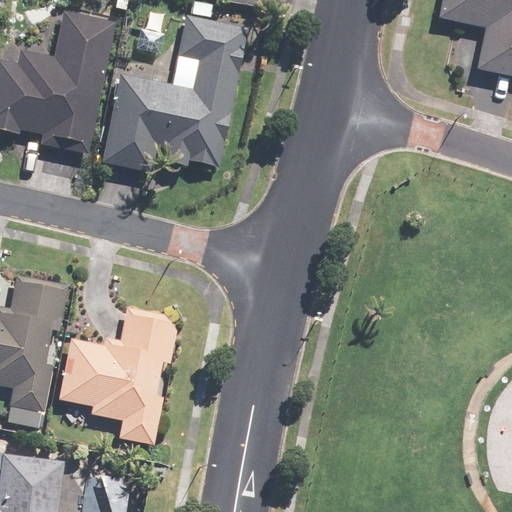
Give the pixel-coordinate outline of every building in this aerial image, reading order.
[(511,79),(511,0),(438,0),(435,20),(481,30),(473,71),(511,79)] [(85,155),(112,24),(52,12),(0,45),(0,133),(15,137),(16,133),(38,137),(36,145),(85,155)] [(214,169),(243,30),(203,22),(188,91),(117,77),(99,165),(147,175),(150,162),(181,168),(183,162),(214,169)] [(63,286),(12,277),(6,310),(0,308),(0,387),(8,389),(4,409),(39,416),(48,368),(40,366),(47,332),(54,333),(63,286)] [(66,339),(54,401),(88,408),(87,415),(118,421),(114,440),(148,446),(157,400),(149,398),(156,363),(165,365),(174,321),(123,311),(116,343),(101,339),(100,346),(66,339)] [(53,511),(59,463),(0,456),(0,511),(53,511)] [(83,479),(81,511),(124,511),(127,481),(83,479)]
